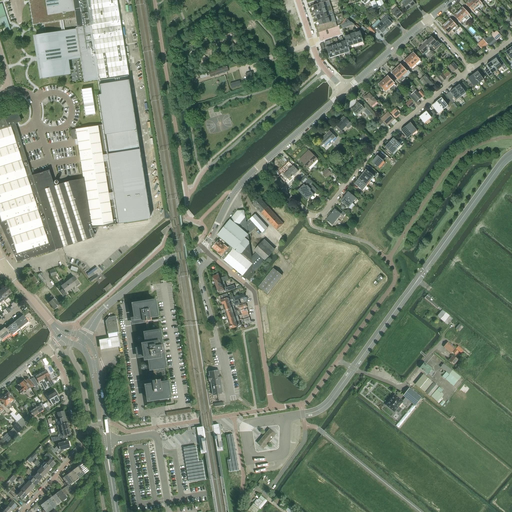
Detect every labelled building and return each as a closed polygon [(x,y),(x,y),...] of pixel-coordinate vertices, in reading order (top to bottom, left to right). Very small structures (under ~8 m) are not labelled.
[(72,0),(27,0),(32,25),(43,24),(44,34),(41,34),(41,36),(34,37),(36,50),(36,51),(36,52),(37,52),(37,53),(38,54),(39,54),(40,62),(38,62),(40,77),(47,76),(48,78),(54,77),(54,75),(68,73),(69,73),(71,73),(74,73),(77,72),(81,71),(83,82),(97,80),(97,81),(102,80),(94,31),(78,33),(74,9),(72,0)] [(115,0),(72,0),(74,9),(116,3),(116,1),(115,0)] [(407,0),(402,4),(407,10),(414,4),(412,1),(413,0),(407,0)] [(477,8),(470,0),(465,4),(473,13),(477,8)] [(470,0),(477,8),(482,4),(478,0),(470,0)] [(312,6),(314,11),(325,7),(330,6),(329,4),(325,5),(324,2),(312,6)] [(10,30),(3,3),(0,3),(0,29),(2,29),(2,32),(10,30)] [(116,3),(74,9),(78,33),(94,31),(102,80),(127,76),(119,21),(116,3)] [(314,11),(316,16),(327,12),(332,11),(331,9),(326,10),(325,7),(314,11)] [(397,19),(402,14),(396,7),(390,12),(397,19)] [(461,8),(457,11),(467,22),(472,17),(463,7),(461,9),(461,8)] [(462,26),(467,22),(457,11),(454,14),(455,15),(453,16),(462,26)] [(316,16),(317,21),(329,17),(333,16),(333,14),(328,15),(327,12),(316,16)] [(387,15),(380,22),(386,27),(387,29),(392,24),(391,23),(393,21),(387,15)] [(332,22),(335,21),(334,18),(330,20),(329,17),(317,21),(319,26),(323,25),(326,24),(329,23),(332,22)] [(445,23),(453,31),(457,27),(450,19),(449,20),(448,20),(445,23)] [(387,29),(386,27),(380,22),(375,26),(375,27),(374,28),(376,31),(378,33),(380,31),(382,34),(387,29)] [(453,31),(445,23),(442,25),(443,26),(442,27),(448,35),(453,31)] [(373,34),(376,31),(374,28),(371,26),(368,29),(373,34)] [(502,36),(507,31),(503,26),(498,31),(502,36)] [(354,32),(358,44),(363,42),(361,35),(362,35),(364,32),(361,30),(360,31),(354,32)] [(491,30),(489,33),(496,40),(501,36),(496,31),(495,32),(494,33),(491,30)] [(354,32),(349,34),(353,46),(358,44),(354,32)] [(346,40),(350,52),(348,47),(353,46),(349,34),(344,36),(346,40)] [(485,37),(483,38),(490,46),(496,41),(490,35),(486,38),(485,37)] [(341,42),(345,54),(350,52),(346,40),(343,41),(341,37),(339,37),(341,42)] [(427,40),(424,42),(429,48),(431,46),(432,46),(433,45),(436,49),(441,44),(436,40),(435,41),(432,37),(427,40)] [(336,44),(340,55),(345,54),(341,42),(338,43),(337,38),(335,39),(336,44)] [(331,45),(335,57),(340,55),(336,44),(333,44),(332,40),(330,40),(331,45)] [(330,59),(335,57),(331,45),(328,46),(327,41),(324,42),(330,59)] [(422,45),(418,49),(423,54),(427,50),(429,48),(424,42),(422,44),(422,45)] [(409,56),(415,64),(420,60),(414,53),(412,54),(409,56)] [(415,64),(409,56),(406,59),(405,61),(411,68),(415,64)] [(496,58),(490,62),(497,70),(502,67),(504,70),(507,68),(500,59),(498,61),(496,58)] [(488,69),(484,71),(489,77),(493,75),(492,74),(497,70),(490,62),(485,65),(488,69)] [(453,73),(453,72),(458,68),(453,63),(448,67),(453,73)] [(399,65),(396,68),(402,75),(403,75),(405,77),(409,74),(407,72),(407,71),(401,64),(399,66),(399,65)] [(211,76),(228,71),(226,66),(209,71),(211,76)] [(402,75),(396,68),(393,71),(392,73),(400,82),(404,79),(401,76),(402,75)] [(472,75),(478,83),(483,80),(477,71),(472,75)] [(478,83),(472,75),(467,78),(473,87),(478,83)] [(102,80),(97,81),(99,95),(98,95),(98,101),(102,125),(109,165),(110,175),(119,224),(150,219),(142,170),(127,76),(102,80)] [(383,80),(390,87),(394,83),(388,76),(387,77),(386,77),(383,80)] [(427,90),(431,86),(433,85),(424,76),(419,81),(427,90)] [(390,87),(383,80),(380,82),(380,83),(379,85),(385,91),(390,87)] [(455,88),(461,96),(465,92),(459,84),(455,88)] [(85,115),(95,114),(91,87),(81,89),(85,115)] [(414,102),(415,103),(422,98),(416,91),(412,95),(408,91),(409,90),(406,87),(404,90),(406,93),(414,102)] [(450,93),(446,96),(452,103),(461,96),(455,88),(451,91),(450,90),(449,91),(449,92),(450,93)] [(377,102),(376,101),(378,100),(375,97),(375,98),(373,95),(372,96),(369,93),(366,96),(366,95),(363,98),(364,98),(363,98),(371,107),(377,102)] [(436,102),(442,110),(447,106),(441,98),(436,102)] [(409,108),(413,105),(414,104),(414,103),(410,100),(405,104),(409,108)] [(359,102),(350,110),(356,116),(364,109),(380,125),(383,122),(381,121),(365,103),(362,106),(359,102)] [(442,110),(436,102),(431,106),(438,114),(442,110)] [(390,113),(395,119),(401,114),(396,107),(390,113)] [(424,124),(431,118),(426,111),(418,117),(424,124)] [(10,115),(0,119),(0,166),(26,158),(24,153),(22,146),(19,136),(17,132),(16,127),(15,124),(18,122),(21,121),(18,116),(17,113),(17,112),(10,115)] [(389,114),(381,121),(383,122),(386,126),(394,119),(389,114)] [(342,121),(334,129),(341,136),(344,133),(341,131),(346,127),(348,129),(352,125),(350,123),(345,118),(344,116),(341,119),(342,121)] [(405,126),(412,135),(417,131),(410,123),(405,126)] [(71,132),(70,132),(71,136),(71,138),(72,138),(72,140),(74,139),(77,139),(82,168),(82,169),(84,179),(110,175),(109,165),(102,125),(75,130),(72,130),(70,130),(71,132)] [(412,135),(405,126),(400,130),(407,138),(412,135)] [(335,137),(334,136),(329,131),(317,142),(321,147),(324,144),(324,145),(331,139),(332,140),(335,137)] [(360,146),(367,139),(363,134),(360,137),(362,139),(357,144),(360,146)] [(389,142),(396,149),(401,145),(400,145),(398,143),(396,140),(393,138),(389,142)] [(396,149),(389,142),(384,147),(387,150),(385,152),(390,156),(396,149)] [(308,168),(317,159),(308,151),(299,159),(308,168)] [(383,161),(385,158),(380,154),(378,156),(377,156),(371,162),(378,168),(383,161)] [(26,158),(0,166),(0,185),(31,175),(31,174),(30,170),(27,162),(26,159),(26,158)] [(294,176),(298,171),(293,166),(283,174),(288,180),(293,175),(294,176)] [(327,178),(331,173),(327,169),(323,173),(327,178)] [(365,170),(362,174),(370,181),(374,176),(376,174),(370,169),(368,172),(365,170)] [(31,175),(0,185),(0,226),(0,227),(3,227),(4,236),(5,239),(8,238),(9,245),(9,248),(12,247),(13,254),(15,258),(16,262),(60,248),(94,237),(91,229),(119,224),(110,175),(84,179),(68,181),(54,186),(48,170),(47,170),(45,171),(31,175)] [(362,174),(358,179),(366,185),(370,181),(362,174)] [(305,175),(300,181),(307,188),(301,194),(307,199),(310,196),(309,194),(311,193),(313,195),(317,191),(311,185),(313,183),(305,175)] [(358,179),(354,184),(362,190),(366,185),(358,179)] [(344,196),(352,203),(356,198),(348,192),(344,196)] [(352,203),(344,196),(340,201),(348,208),(352,203)] [(259,198),(257,200),(252,204),(276,231),(284,224),(259,198)] [(334,209),(331,213),(330,212),(328,215),(329,216),(326,220),(331,225),(337,218),(337,219),(341,214),(343,216),(345,214),(339,209),(337,211),(335,209),(334,209)] [(248,236),(246,223),(244,211),(237,211),(217,235),(229,246),(233,249),(253,265),(252,260),(252,257),(248,236)] [(246,223),(248,236),(257,228),(262,233),(268,228),(255,214),(250,219),(246,223)] [(256,252),(252,257),(252,260),(253,265),(254,272),(274,249),(264,240),(254,250),(256,252)] [(223,254),(224,255),(228,250),(227,249),(228,248),(227,248),(224,245),(223,245),(218,241),(216,242),(215,241),(213,244),(214,245),(212,247),(218,252),(217,253),(221,256),(223,254)] [(224,261),(233,249),(229,246),(227,248),(228,248),(227,249),(228,250),(224,255),(221,258),(224,261)] [(233,249),(224,261),(249,281),(254,275),(254,272),(253,265),(233,249)] [(273,268),(270,272),(258,287),(267,294),(282,275),(273,268)] [(215,284),(221,283),(229,280),(227,275),(219,278),(218,274),(216,274),(217,275),(213,276),(215,284)] [(35,288),(40,284),(34,278),(30,282),(35,288)] [(66,283),(71,289),(75,285),(76,287),(80,284),(76,279),(73,281),(71,279),(66,283)] [(71,289),(66,283),(61,286),(63,288),(60,291),(64,296),(67,294),(66,292),(71,289)] [(221,284),(221,283),(215,284),(218,292),(222,291),(224,291),(223,291),(225,290),(224,289),(226,288),(225,283),(221,284)] [(6,286),(2,289),(8,296),(12,293),(6,286)] [(2,289),(0,290),(0,294),(4,300),(5,301),(9,298),(8,296),(2,289)] [(428,294),(426,297),(424,299),(427,302),(437,310),(438,309),(440,311),(442,309),(439,307),(432,301),(432,300),(433,301),(434,299),(428,294)] [(222,305),(229,303),(232,302),(234,301),(234,300),(233,297),(232,295),(227,297),(228,297),(221,300),(222,305)] [(54,309),(55,309),(56,309),(58,307),(59,305),(56,302),(57,301),(52,296),(49,299),(51,301),(49,303),(54,309)] [(224,310),(240,304),(238,300),(238,299),(234,301),(232,302),(229,303),(222,305),(224,310)] [(145,302),(134,304),(136,319),(137,319),(140,319),(141,322),(147,321),(148,321),(148,322),(148,321),(152,320),(151,317),(157,316),(158,316),(159,316),(156,301),(155,301),(154,301),(152,301),(151,300),(145,301),(145,302)] [(224,310),(225,314),(235,311),(234,307),(240,305),(240,304),(224,310)] [(449,316),(442,310),(437,316),(444,322),(448,325),(453,319),(449,316)] [(225,314),(227,319),(238,316),(236,311),(235,311),(225,314)] [(20,329),(25,325),(26,326),(30,323),(23,315),(21,317),(14,322),(20,329)] [(118,332),(119,332),(116,316),(109,318),(106,321),(107,324),(108,334),(118,332)] [(227,319),(229,324),(239,321),(238,316),(227,319)] [(241,326),(239,321),(229,324),(230,329),(241,326)] [(5,327),(11,336),(16,331),(18,333),(21,330),(20,329),(14,322),(6,329),(5,327)] [(2,329),(0,331),(0,338),(2,341),(7,337),(8,338),(11,336),(5,327),(2,329)] [(145,348),(141,349),(143,356),(146,355),(146,359),(150,359),(152,369),(154,369),(156,369),(167,367),(161,331),(146,333),(148,344),(144,344),(145,348)] [(109,338),(99,339),(101,350),(121,346),(119,336),(118,336),(118,332),(108,334),(109,338)] [(452,354),(456,348),(448,342),(444,347),(452,354)] [(454,356),(449,361),(454,365),(458,360),(454,356)] [(425,363),(420,368),(428,374),(432,369),(425,363)] [(454,387),(461,378),(444,364),(441,368),(446,372),(442,377),(454,387)] [(147,386),(149,401),(160,399),(160,400),(167,399),(167,398),(170,397),(171,397),(169,382),(168,382),(162,383),(161,380),(158,380),(157,377),(156,369),(154,369),(156,381),(150,381),(150,382),(150,385),(147,386)] [(45,381),(45,382),(48,388),(54,385),(49,376),(46,370),(42,372),(41,373),(45,381)] [(211,382),(211,384),(212,387),(213,396),(224,394),(222,385),(220,385),(219,380),(221,380),(220,374),(219,375),(218,371),(211,372),(212,376),(209,376),(210,382),(211,382)] [(45,381),(41,373),(35,376),(40,385),(43,383),(45,382),(45,381)] [(425,392),(433,382),(424,374),(415,385),(425,392)] [(21,382),(21,383),(19,385),(21,387),(18,390),(21,393),(24,391),(30,386),(31,388),(34,385),(28,378),(25,381),(24,380),(23,380),(22,380),(21,381),(21,382)] [(439,387),(434,383),(425,393),(430,397),(439,387)] [(416,406),(422,398),(410,388),(403,396),(406,398),(408,400),(416,406)] [(439,388),(431,397),(435,400),(437,402),(439,404),(442,400),(440,398),(443,395),(441,393),(443,390),(439,388)] [(60,401),(59,401),(56,395),(57,395),(55,390),(46,395),(52,405),(60,401)] [(4,396),(10,403),(14,399),(8,393),(7,394),(6,393),(4,396)] [(399,407),(402,403),(404,405),(408,400),(406,398),(403,401),(395,395),(386,406),(395,412),(396,411),(399,413),(402,409),(399,407)] [(10,403),(4,396),(0,398),(1,399),(0,399),(0,400),(5,407),(6,408),(11,404),(10,403)] [(30,411),(33,417),(43,410),(40,405),(36,407),(34,404),(32,405),(34,409),(30,411)] [(55,420),(65,417),(64,411),(57,413),(59,419),(55,420)] [(13,413),(10,415),(14,419),(14,418),(22,428),(23,427),(27,423),(19,414),(16,416),(13,413)] [(69,429),(67,423),(60,425),(57,426),(58,431),(69,429)] [(219,424),(214,425),(218,451),(223,450),(219,424)] [(202,427),(197,428),(201,454),(207,453),(202,427)] [(7,434),(12,439),(17,434),(13,429),(7,434)] [(69,429),(58,431),(60,437),(64,437),(70,435),(69,429)] [(277,435),(270,429),(258,443),(265,449),(277,435)] [(12,439),(7,434),(7,433),(1,438),(2,439),(6,444),(12,439)] [(230,433),(225,435),(230,460),(227,460),(229,473),(236,470),(230,433)] [(51,446),(49,449),(54,454),(59,449),(60,450),(63,450),(64,450),(66,450),(66,449),(70,448),(68,441),(58,444),(58,445),(54,449),(51,446)] [(196,446),(187,447),(194,483),(206,481),(202,459),(198,460),(196,446)] [(28,460),(31,463),(38,455),(35,452),(28,460)] [(48,460),(46,463),(51,468),(55,463),(50,459),(52,457),(48,453),(44,456),(48,460)] [(47,472),(51,468),(46,463),(43,465),(41,463),(41,464),(37,460),(36,462),(47,472)] [(43,477),(47,472),(36,462),(34,464),(40,469),(37,472),(43,477)] [(77,467),(83,475),(89,471),(83,463),(77,467)] [(78,479),(83,475),(77,467),(72,471),(78,479)] [(73,482),(78,479),(72,471),(68,474),(73,482)] [(37,472),(33,476),(39,481),(43,477),(37,472)] [(68,486),(70,485),(73,482),(68,474),(62,479),(68,486)] [(31,478),(29,481),(35,486),(39,481),(33,476),(33,477),(31,478)] [(26,484),(25,485),(31,490),(35,486),(29,481),(26,484)] [(23,488),(21,490),(26,495),(31,490),(25,485),(23,488)] [(22,500),(26,495),(21,490),(18,493),(13,488),(10,491),(7,488),(5,491),(14,499),(17,495),(22,500)] [(56,494),(62,502),(67,498),(65,495),(66,494),(65,492),(63,493),(61,490),(56,494)] [(57,506),(62,502),(56,494),(51,498),(57,506)] [(260,509),(267,501),(261,496),(254,504),(253,504),(249,509),(247,508),(245,511),(246,511),(257,511),(260,509)] [(51,509),(57,506),(51,498),(45,502),(51,509)] [(7,506),(13,510),(17,506),(12,501),(7,506)] [(42,511),(48,511),(51,509),(45,502),(40,505),(44,510),(42,511)] [(5,511),(11,511),(13,510),(7,506),(5,503),(1,508),(5,511)]
